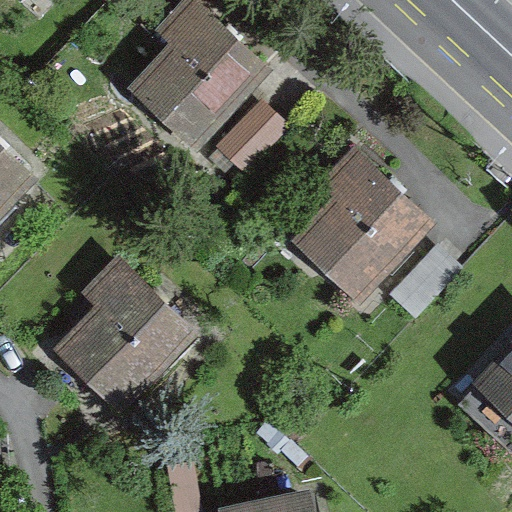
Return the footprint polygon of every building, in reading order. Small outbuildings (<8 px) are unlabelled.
[(275,81),(203,11),(175,40),(189,55),(147,98),(204,154),(275,81)] [(293,136),(266,110),(227,149),(255,175),(293,136)] [(0,211),(33,177),(0,145),(0,211)] [(438,231),(366,161),(338,190),(353,205),(310,248),(367,304),(438,231)] [(444,262),(432,251),(392,295),(418,318),(458,274),(444,262)] [(197,339),(125,270),(97,299),(111,313),(69,357),(126,412),(197,339)] [(511,352),(478,390),(511,421),(511,352)] [(199,511),(191,466),(169,469),(176,511),(199,511)] [(309,511),(306,494),(220,511),(309,511)]
